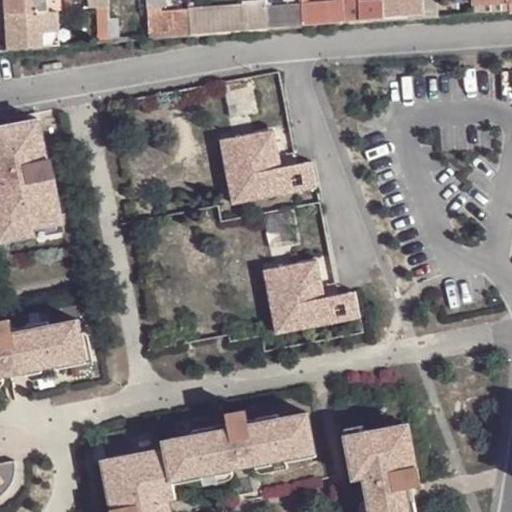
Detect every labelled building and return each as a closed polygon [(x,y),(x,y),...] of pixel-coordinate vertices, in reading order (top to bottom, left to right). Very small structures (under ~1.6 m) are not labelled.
[(52,10),(51,0),(8,0),(9,12),(52,10)] [(410,0),(386,2),(387,5),(411,4),(412,10),(425,9),(424,0),(410,0)] [(438,1),(426,2),(426,9),(426,18),(439,17),(438,1)] [(360,4),(346,6),(347,25),(387,22),(387,5),(386,2),(362,4),(360,4)] [(270,10),(270,3),(231,6),(233,34),(271,31),(270,10)] [(346,3),(306,7),(306,28),(347,25),(346,6),(346,3)] [(412,10),(411,4),(387,5),(387,22),(412,20),(412,10)] [(485,4),(474,4),(474,16),(486,15),(485,4)] [(111,19),(111,6),(102,7),(103,44),(113,43),(111,19)] [(233,34),(231,6),(190,9),(190,10),(191,19),(191,37),(233,34)] [(306,28),(306,7),(270,10),(271,31),(306,28)] [(63,9),(52,10),(9,12),(11,50),(65,47),(63,9)] [(425,9),(412,10),(412,20),(426,18),(426,9),(425,9)] [(190,10),(151,12),(151,21),(191,19),(190,10)] [(121,18),(111,19),(113,43),(122,42),(121,18)] [(191,37),(191,19),(151,21),(152,40),(191,37)] [(43,119),(0,127),(0,238),(1,242),(38,235),(37,229),(66,224),(53,159),(50,160),(43,119)] [(235,177),(230,178),(235,205),(265,199),(264,193),(269,192),(270,198),(289,194),(287,183),(298,181),(301,192),(319,188),(314,162),(283,168),(278,141),(251,146),(249,136),(228,140),(235,177)] [(228,140),(223,141),(230,178),(235,177),(228,140)] [(266,214),(269,248),(301,245),(298,211),(266,214)] [(293,266),(272,270),(279,306),(274,307),(279,334),(309,329),(308,323),(312,322),(314,328),(330,324),(328,314),(342,311),(344,322),(363,318),(357,292),(326,298),(321,271),(295,276),(293,266)] [(272,270),(267,271),(274,307),(279,306),(272,270)] [(0,381),(2,381),(1,377),(24,372),(25,376),(41,373),(40,369),(53,366),(54,370),(84,363),(75,320),(45,327),(44,322),(8,330),(5,321),(0,321),(0,381)] [(105,466),(114,511),(167,511),(166,503),(177,501),(174,484),(205,479),(204,475),(217,473),(218,477),(235,474),(234,470),(257,466),(258,470),(274,467),(274,463),(287,461),(288,465),(319,460),(312,416),(282,422),(281,417),(250,422),(249,412),(230,415),(232,425),(195,431),(196,436),(166,441),(168,450),(135,456),(136,461),(105,466)] [(413,511),(410,489),(420,487),(413,451),(404,453),(400,427),(344,438),(352,481),(366,478),(370,500),(366,500),(368,511),(413,511)] [(0,497),(1,497),(7,492),(10,488),(11,486),(13,484),(16,477),(17,473),(17,465),(16,461),(0,463),(0,497)]
